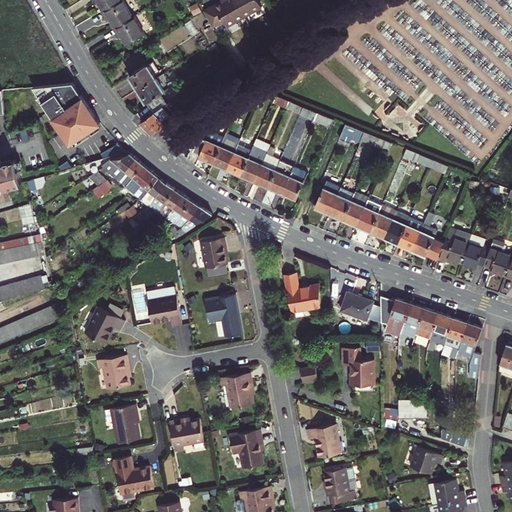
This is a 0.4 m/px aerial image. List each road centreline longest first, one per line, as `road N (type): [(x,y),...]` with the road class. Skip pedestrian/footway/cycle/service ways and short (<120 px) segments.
road 1 (residential): [(45,0),(131,132),(185,179),(252,218)]
road 2 (residential): [(252,218),(496,307)]
road 3 (residential): [(489,511),(480,454),(496,307)]
road 4 (residential): [(271,349),(301,511)]
road 5 (residential): [(252,218),(271,349)]
